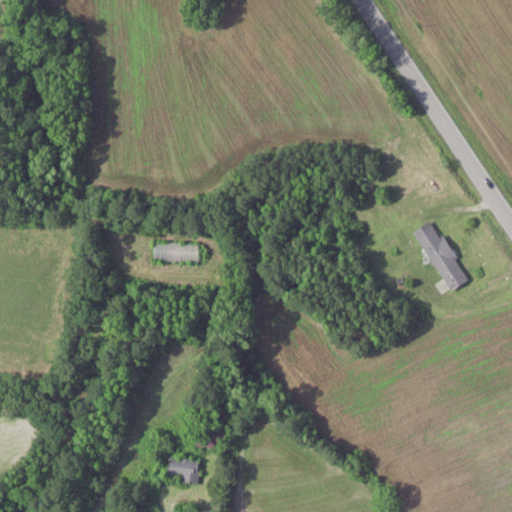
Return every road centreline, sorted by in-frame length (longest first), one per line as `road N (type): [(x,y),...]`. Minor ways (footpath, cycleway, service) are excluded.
road 1 (secondary): [(511,226),(360,0)]
road 2 (residential): [(218,511),(232,373)]
